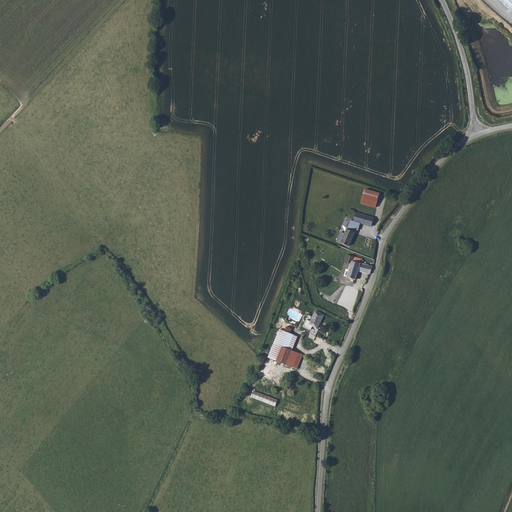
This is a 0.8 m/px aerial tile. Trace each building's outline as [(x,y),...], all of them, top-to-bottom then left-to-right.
[(511,0),(501,0),(511,9),(511,0)] [(361,204),(376,207),(380,193),(365,189),(361,204)] [(362,212),(375,215),(376,210),(364,206),(362,212)] [(347,225),(359,228),(361,224),(371,227),(374,218),(361,215),(355,213),(353,222),(350,221),(347,225)] [(337,241),(349,245),(354,234),(346,231),(345,235),(340,233),(337,241)] [(341,260),(345,262),(346,258),(348,259),(349,255),(343,253),(341,260)] [(353,257),(350,267),(348,274),(348,275),(357,278),(359,269),(372,273),(374,266),(361,262),(362,259),(353,257)] [(308,325),(316,328),(322,315),(314,311),(308,325)] [(280,332),(278,339),(293,344),(296,336),(290,334),(292,329),(286,328),(284,333),(280,332)] [(304,347),(293,344),(278,339),(271,360),(298,368),(304,347)] [(253,391),(251,398),(276,405),(278,398),(253,391)]
